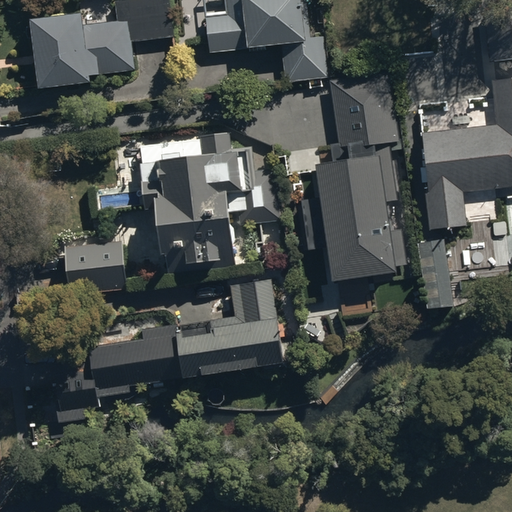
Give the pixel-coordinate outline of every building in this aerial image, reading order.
[(82,17),(30,24),(39,94),(90,87),(89,78),(135,72),(132,44),(171,39),(166,0),(141,0),(115,4),(117,22),(83,27),(82,17)] [(226,0),(227,17),(205,18),(208,55),(281,49),(283,82),(326,79),(324,40),(309,41),(306,0),(226,0)] [(329,82),(338,144),(332,145),(335,167),(315,170),(319,200),(301,203),(308,252),(327,249),(333,284),(396,275),(395,269),(407,268),(401,230),(390,232),(386,203),(397,201),(389,145),(400,144),(389,73),(329,82)] [(497,128),(422,135),(429,232),(466,230),(462,193),(511,188),(511,82),(493,84),(497,128)] [(200,142),(139,147),(145,212),(157,212),(163,277),(233,270),(228,214),(246,212),(244,193),(248,193),(244,158),(234,159),(232,135),(200,138),(200,142)] [(445,241),(418,244),(426,312),(453,309),(445,241)] [(122,243),(66,249),(72,296),(127,290),(122,243)] [(129,388),(182,379),(183,384),(283,366),(272,282),(231,287),(235,317),(210,321),(211,330),(178,334),(177,326),(141,331),(142,342),(90,349),(93,371),(55,377),(60,412),(57,412),(58,424),(85,420),(83,412),(101,409),(100,399),(131,395),(129,388)]
